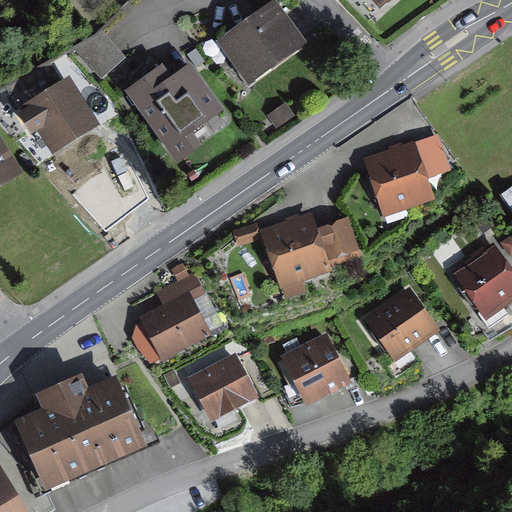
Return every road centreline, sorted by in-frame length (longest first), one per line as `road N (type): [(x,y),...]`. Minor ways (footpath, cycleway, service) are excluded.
road 1 (secondary): [(397,86),(15,350)]
road 2 (residential): [(511,351),(402,404),(106,511)]
road 3 (secondary): [(511,1),(397,86)]
